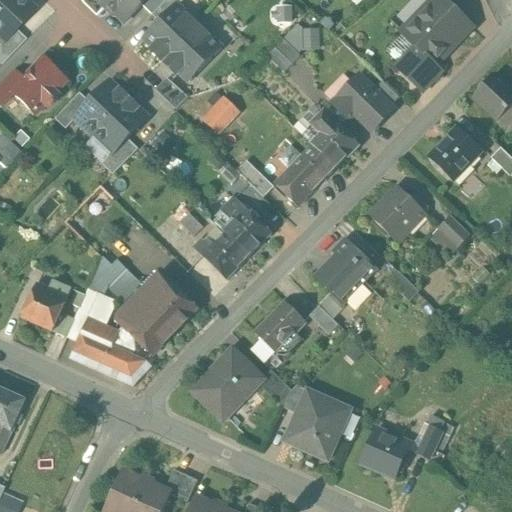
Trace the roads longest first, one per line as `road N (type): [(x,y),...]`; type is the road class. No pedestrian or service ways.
road 1 (residential): [(144,414),(175,371),(511,22)]
road 2 (residential): [(144,414),(362,511)]
road 3 (residential): [(0,349),(126,405)]
